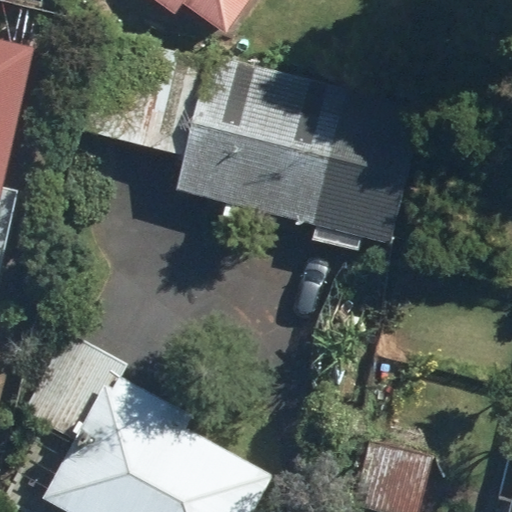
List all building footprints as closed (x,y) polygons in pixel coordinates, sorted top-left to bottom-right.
[(183,0),(188,0),(224,26),(243,0),(160,0),(175,11),(183,0)] [(40,53),(0,43),(0,201),(4,202),(40,53)] [(426,103),(211,54),(181,187),(396,236),(426,103)] [(248,511),(270,474),(183,426),(189,415),(119,375),(125,365),(65,331),(22,407),(80,440),(47,497),(73,511),(248,511)] [(419,511),(435,453),(370,436),(352,507),(372,511),(419,511)]
